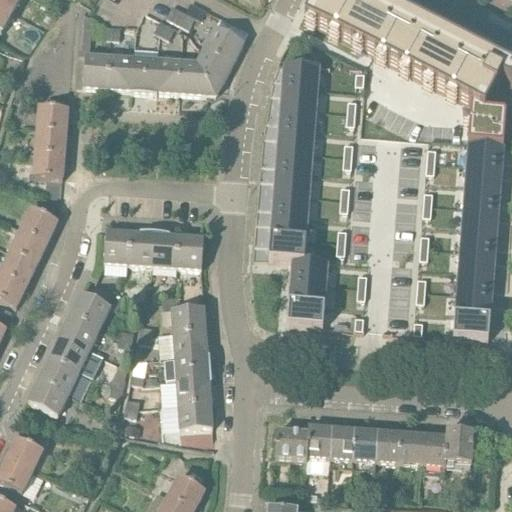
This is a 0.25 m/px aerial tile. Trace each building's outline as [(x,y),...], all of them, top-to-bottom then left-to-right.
[(0,0),(0,13),(13,20),(23,0),(0,0)] [(34,18),(37,2),(25,0),(24,0),(21,15),(34,18)] [(511,75),(364,0),(317,0),(304,27),(470,112),(467,150),(500,153),(503,153),(505,122),(505,120),(504,119),(503,118),(485,117),(501,87),(507,90),(509,90),(511,90),(511,89),(511,75)] [(166,23),(189,35),(194,23),(172,12),(166,23)] [(0,40),(2,41),(13,20),(0,13),(0,40)] [(83,51),(91,51),(92,19),(84,19),(83,51)] [(153,38),(161,42),(167,31),(159,27),(153,38)] [(161,42),(168,46),(175,35),(167,31),(161,42)] [(102,45),(111,46),(112,33),(103,32),(102,45)] [(111,46),(119,47),(120,34),(112,33),(111,46)] [(203,56),(232,71),(244,49),(214,34),(203,56)] [(196,69),(210,94),(213,92),(220,95),(232,71),(203,56),(196,69)] [(83,94),(107,96),(109,63),(85,62),(83,94)] [(107,96),(130,98),(132,65),(109,63),(107,96)] [(157,101),(157,99),(158,67),(132,65),(130,98),(130,100),(157,101)] [(157,99),(181,101),(183,68),(158,67),(157,99)] [(207,95),(210,94),(196,69),(183,68),(181,101),(206,103),(207,95)] [(284,93),(317,96),(319,75),(285,72),(284,93)] [(357,78),(356,90),(364,90),(365,79),(357,78)] [(317,96),(284,93),(282,114),(316,117),(317,96)] [(349,107),(348,119),(356,119),(356,108),(349,107)] [(66,140),(66,137),(68,116),(37,113),(35,137),(66,140)] [(316,117),(282,114),(280,135),(314,138),(316,117)] [(356,119),(348,119),(347,130),(355,131),(356,119)] [(314,138),(280,135),(278,157),(312,159),(314,138)] [(33,162),(64,165),(66,140),(35,137),(33,162)] [(346,150),(345,162),(353,162),(353,151),(346,150)] [(465,171),(499,174),(500,153),(467,150),(465,171)] [(428,156),(427,168),(434,168),(435,157),(428,156)] [(312,159),(278,157),(277,178),(311,181),(312,159)] [(32,184),(62,186),(64,165),(33,162),(32,184)] [(353,162),(345,162),(344,173),(352,173),(353,162)] [(434,168),(427,168),(426,179),(433,179),(434,168)] [(499,174),(465,171),(463,192),(497,195),(499,174)] [(311,181),(277,178),(275,199),(309,202),(311,181)] [(342,192),(342,204),(349,204),(350,193),(342,192)] [(497,195),(463,192),(462,214),(495,216),(497,195)] [(309,202),(275,199),(274,220),(307,223),(309,202)] [(424,199),(423,210),(431,211),(432,199),(424,199)] [(47,251),(53,238),(59,225),(60,209),(44,204),(42,221),(30,215),(19,238),(47,251)] [(349,204),(342,204),(341,215),(348,216),(349,204)] [(431,211),(423,210),(422,222),(430,222),(431,211)] [(495,216),(462,214),(460,235),(494,238),(495,216)] [(307,223),(274,220),(272,241),(306,244),(307,223)] [(339,235),(339,246),(346,247),(347,235),(339,235)] [(494,238),(460,235),(458,256),(492,259),(494,238)] [(37,272),(42,262),(47,251),(19,238),(8,259),(37,272)] [(103,270),(127,272),(130,239),(105,238),(103,270)] [(127,272),(153,274),(155,239),(140,238),(139,240),(130,239),(127,272)] [(153,274),(179,276),(181,243),(169,242),(170,240),(155,239),(153,274)] [(421,240),(420,252),(427,252),(428,241),(421,240)] [(306,244),(272,241),(270,263),(293,264),(304,265),(306,244)] [(179,276),(201,277),(203,244),(181,243),(179,276)] [(346,247),(339,246),(338,258),(345,258),(346,247)] [(427,252),(420,252),(419,263),(426,264),(427,252)] [(492,259),(458,256),(457,277),(490,280),(492,259)] [(0,281),(26,294),(32,281),(37,272),(8,259),(0,276),(0,281)] [(291,285),(325,288),(326,267),(304,265),(293,264),(291,285)] [(490,280),(457,277),(455,298),(489,301),(490,280)] [(359,279),(358,290),(365,291),(366,279),(359,279)] [(0,305),(17,314),(21,305),(26,294),(0,281),(0,305)] [(417,283),(416,294),(424,295),(425,283),(417,283)] [(325,288),(291,285),(290,307),(323,309),(325,288)] [(365,291),(358,290),(357,301),(365,302),(365,291)] [(424,295),(416,294),(416,306),(423,306),(424,295)] [(103,309),(111,313),(116,301),(108,298),(103,309)] [(489,301),(455,298),(453,320),(487,322),(489,301)] [(68,325),(98,339),(111,313),(103,309),(81,299),(68,325)] [(116,301),(111,313),(118,317),(124,305),(116,301)] [(171,316),(170,303),(162,304),(163,317),(171,316)] [(171,316),(180,316),(179,303),(170,303),(171,316)] [(323,309),(290,307),(288,328),(321,330),(323,309)] [(173,341),(206,339),(204,314),(180,316),(171,316),(173,341)] [(487,322),(453,320),(452,341),(485,343),(487,322)] [(356,321),(355,333),(362,333),(363,321),(356,321)] [(57,348),(87,362),(98,339),(68,325),(57,348)] [(414,325),(414,337),(421,338),(422,326),(414,325)] [(139,340),(152,342),(153,334),(141,332),(139,340)] [(119,345),(132,347),(133,339),(121,336),(119,345)] [(174,363),(207,361),(206,339),(173,341),(174,363)] [(137,348),(150,351),(152,342),(139,340),(137,348)] [(117,353),(130,355),(132,347),(119,345),(117,353)] [(47,369),(77,383),(87,362),(57,348),(47,369)] [(176,389),(209,388),(211,388),(209,361),(207,361),(174,363),(176,389)] [(37,389),(67,403),(77,383),(47,369),(37,389)] [(130,389),(142,392),(144,383),(131,381),(130,389)] [(110,394),(122,396),(124,388),(111,385),(110,394)] [(178,417),(211,415),(209,388),(176,389),(178,417)] [(37,389),(28,409),(58,423),(67,403),(37,389)] [(108,402),(121,404),(122,396),(110,394),(108,402)] [(125,414),(138,416),(139,408),(127,405),(125,414)] [(124,422),(136,424),(138,416),(125,414),(124,422)] [(179,438),(208,436),(212,435),(211,415),(178,417),(179,438)] [(103,427),(116,429),(118,421),(105,418),(103,427)] [(307,465),(330,467),(332,435),(308,433),(308,440),(307,465)] [(330,467),(352,468),(355,436),(332,435),(330,467)] [(5,466),(34,479),(35,478),(52,485),(55,479),(38,471),(44,459),(48,460),(58,437),(51,436),(44,458),(16,445),(5,466)] [(352,468),(375,470),(377,438),(355,436),(352,468)] [(446,442),(445,469),(471,471),(473,438),(460,437),(446,436),(445,443),(446,442)] [(275,465),(290,466),(292,439),(277,438),(275,465)] [(375,470),(398,472),(400,440),(377,438),(375,470)] [(307,467),(307,465),(308,440),(292,439),(290,466),(307,467)] [(398,472),(420,473),(423,441),(400,440),(398,472)] [(445,475),(445,469),(446,442),(445,443),(423,441),(420,473),(421,473),(445,475)] [(0,476),(0,488),(24,500),(34,479),(5,466),(0,476)] [(180,511),(196,511),(199,508),(205,497),(178,482),(166,504),(180,511)]
